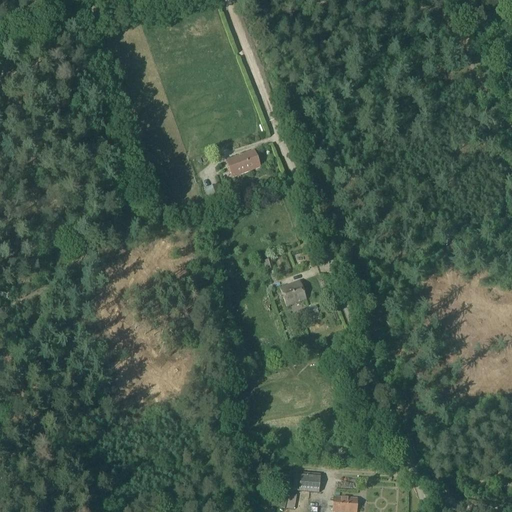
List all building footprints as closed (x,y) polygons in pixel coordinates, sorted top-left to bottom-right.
[(233,160),(239,177),(260,169),(253,152),(233,160)] [(219,186),(205,192),(210,207),(225,201),(219,186)] [(271,260),(264,262),(267,272),(274,270),(271,260)] [(279,289),(286,309),(307,302),(299,282),(279,289)] [(299,312),(302,320),(318,315),(316,307),(299,312)] [(298,494),(318,495),(319,479),(299,477),(298,494)] [(333,498),(331,511),(355,511),(357,500),(333,498)]
